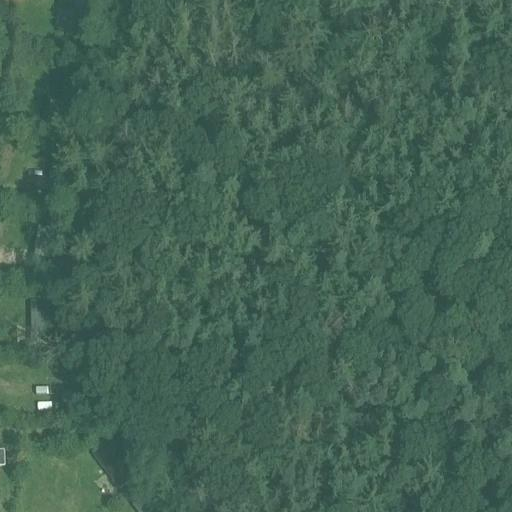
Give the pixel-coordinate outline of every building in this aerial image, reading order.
[(71,0),(67,34),(87,37),(91,0),(71,0)] [(82,76),(66,73),(56,119),(73,122),(82,76)] [(71,158),(53,155),(45,200),(62,203),(71,158)] [(57,228),(39,225),(31,271),(49,274),(57,228)] [(47,302),(30,301),(30,349),(46,349),(47,302)] [(84,359),(67,365),(83,412),(100,407),(84,359)] [(129,481),(103,444),(89,454),(115,490),(129,481)] [(155,511),(145,498),(133,507),(137,511),(155,511)]
